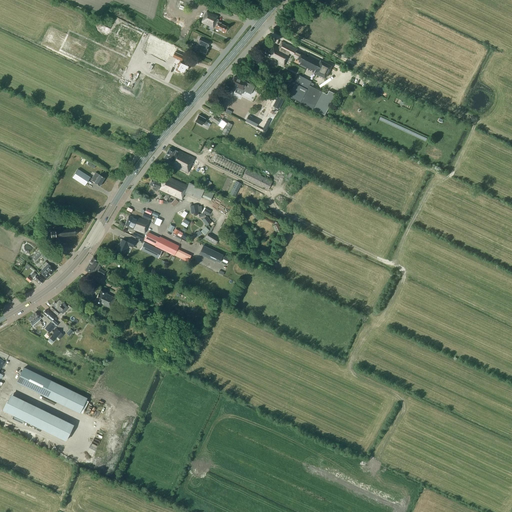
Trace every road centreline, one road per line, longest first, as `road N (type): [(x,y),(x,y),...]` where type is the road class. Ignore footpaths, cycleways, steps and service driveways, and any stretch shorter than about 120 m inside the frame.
road 1 (unclassified): [(258,23),(247,23),(151,138),(123,173),(127,181)]
road 2 (unclassified): [(127,181),(135,182),(265,28)]
road 3 (primary): [(127,181),(258,23)]
road 4 (primary): [(0,320),(84,253),(127,181)]
